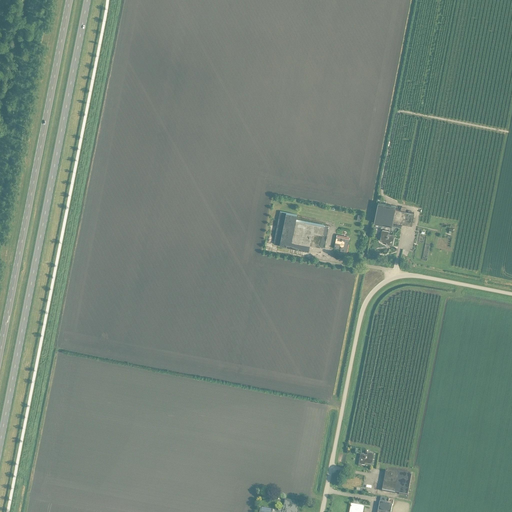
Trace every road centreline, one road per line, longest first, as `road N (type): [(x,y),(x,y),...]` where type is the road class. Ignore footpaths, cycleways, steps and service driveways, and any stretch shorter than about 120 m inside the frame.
road 1 (primary): [(0,450),(87,0)]
road 2 (unclassified): [(321,511),(371,292),(415,275),(511,294)]
road 3 (primary): [(68,0),(0,349)]
